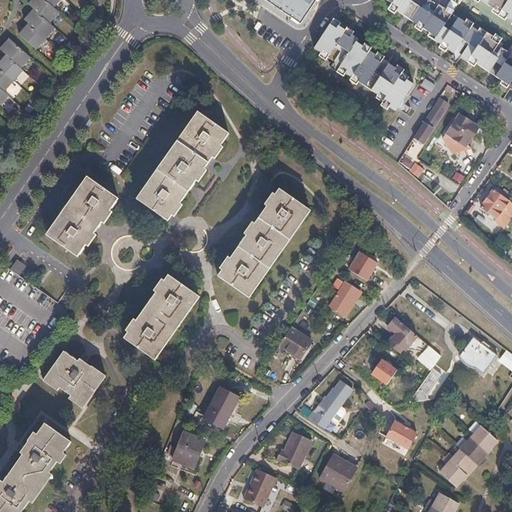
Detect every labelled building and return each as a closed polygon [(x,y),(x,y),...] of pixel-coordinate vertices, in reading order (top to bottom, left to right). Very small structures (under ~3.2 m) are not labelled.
[(59,13),(53,8),(44,0),(32,0),(28,5),(34,10),(49,23),(59,13)] [(60,0),(44,0),(53,8),(60,0)] [(264,0),(300,24),(316,0),(264,0)] [(511,0),(388,0),(393,3),(398,6),(396,9),(408,17),(417,23),(419,21),(425,25),(423,28),(430,32),(436,37),(434,39),(441,44),(443,41),(449,45),(447,48),(454,53),(463,40),(469,44),(460,57),(467,62),(471,56),(477,60),(475,63),(494,75),(503,81),(509,85),(511,80),(511,0)] [(394,13),(396,9),(398,6),(393,3),(389,8),(394,13)] [(55,28),(49,23),(34,10),(25,20),(29,24),(45,39),(55,28)] [(333,18),(329,24),(336,28),(337,26),(340,22),(333,18)] [(421,31),(423,28),(425,25),(419,21),(417,23),(415,26),(421,31)] [(36,50),(45,39),(29,24),(19,35),(36,50)] [(343,34),(345,30),(337,26),(336,28),(329,24),(314,47),(321,52),(323,49),(329,54),(327,56),(334,61),(340,65),(347,69),(345,73),(351,77),(353,74),(359,78),(357,81),(361,84),(377,95),(379,91),(385,96),(383,99),(390,103),(388,106),(395,110),(396,108),(400,110),(404,104),(407,100),(410,95),(407,93),(413,84),(406,79),(404,82),(397,78),(399,75),(393,71),(395,68),(388,63),(389,62),(386,60),(383,58),(380,63),(373,58),(375,55),(368,50),(366,53),(360,49),(362,46),(355,42),(357,39),(350,34),(348,37),(343,34)] [(347,27),(345,30),(343,34),(348,37),(350,34),(352,32),(352,31),(347,27)] [(0,50),(6,56),(21,69),(31,58),(10,39),(0,49),(0,50)] [(456,63),(460,57),(469,44),(463,40),(454,53),(450,59),(456,63)] [(445,51),(447,48),(449,45),(443,41),(441,44),(439,47),(445,51)] [(366,53),(368,50),(370,47),(364,43),(362,46),(360,49),(366,53)] [(323,49),(321,52),(319,55),(325,59),(327,56),(329,54),(323,49)] [(392,51),(386,60),(389,62),(395,53),(392,51)] [(380,63),(383,58),(384,56),(381,54),(377,52),(375,55),(373,58),(380,63)] [(23,71),(21,69),(6,56),(0,62),(0,68),(14,81),(23,71)] [(473,66),(475,63),(477,60),(471,56),(467,62),(473,66)] [(340,65),(334,61),(330,67),(336,71),(340,65)] [(397,65),(395,68),(393,71),(399,75),(402,72),(404,69),(397,65)] [(0,88),(4,92),(14,81),(0,68),(0,88)] [(402,72),(399,75),(397,78),(404,82),(406,79),(408,76),(402,72)] [(355,84),(357,81),(359,78),(353,74),(351,77),(349,80),(355,84)] [(0,105),(9,96),(4,92),(0,88),(0,105)] [(375,97),(381,101),(383,99),(385,96),(379,91),(377,95),(375,97)] [(386,110),(388,106),(390,103),(383,99),(381,101),(379,105),(386,110)] [(444,102),(438,99),(435,104),(443,110),(446,107),(447,104),(444,102)] [(446,107),(450,109),(453,104),(446,100),(444,102),(447,104),(446,107)] [(227,125),(197,104),(137,192),(167,211),(170,205),(173,208),(181,196),(178,194),(183,186),(194,171),(197,173),(205,161),(202,158),(209,149),(212,151),(221,139),(219,137),(227,125)] [(410,108),(404,104),(400,110),(406,114),(410,108)] [(443,110),(435,104),(423,123),(432,129),(444,111),(443,110)] [(479,127),(460,114),(447,133),(466,146),(479,127)] [(432,129),(423,123),(420,127),(425,131),(429,134),(432,129)] [(425,131),(420,127),(417,132),(422,136),(425,131)] [(420,141),(414,137),(407,148),(409,149),(413,151),(420,141)] [(443,138),(433,155),(446,162),(455,146),(443,138)] [(418,177),(422,171),(413,165),(409,170),(418,177)] [(248,289),(308,201),(279,180),(274,185),(271,183),(265,191),(262,194),(265,197),(256,210),(253,214),(250,212),(246,217),(241,224),(244,226),(229,249),(225,246),(220,253),(216,258),(220,261),(216,267),(248,289)] [(88,186),(86,185),(52,231),(54,234),(51,239),(77,257),(117,200),(92,181),(88,186)] [(497,219),(509,202),(492,190),(479,207),(497,219)] [(511,213),(511,204),(509,202),(497,219),(495,221),(503,227),(511,213)] [(376,266),(361,255),(349,274),(364,282),(376,266)] [(0,359),(21,374),(33,357),(35,358),(39,354),(37,352),(56,324),(58,326),(62,321),(60,319),(67,309),(61,306),(57,303),(18,276),(25,266),(16,260),(10,270),(2,264),(0,263),(0,359)] [(156,360),(200,295),(168,270),(165,274),(161,272),(158,277),(152,285),(156,288),(137,316),(131,313),(127,319),(123,325),(128,329),(123,338),(156,360)] [(345,283),(341,289),(329,306),(342,315),(344,311),(348,313),(361,293),(345,283)] [(410,331),(396,318),(388,327),(396,334),(388,344),(394,349),(410,331)] [(304,336),(290,327),(278,346),(299,359),(307,348),(299,343),(304,336)] [(311,341),(304,336),(299,343),(307,348),(311,341)] [(481,345),(473,338),(459,356),(459,359),(461,361),(464,364),(466,366),(470,368),(472,369),(474,369),(482,375),(496,357),(487,350),(481,345)] [(423,353),(428,346),(422,341),(417,348),(423,353)] [(84,404),(107,369),(92,359),(90,361),(85,357),(78,351),(76,354),(65,346),(41,376),(54,385),(56,380),(68,388),(65,394),(84,404)] [(417,360),(429,370),(440,357),(428,346),(423,353),(417,360)] [(511,353),(506,349),(498,360),(511,371),(511,370),(511,353)] [(386,385),(396,371),(381,361),(371,375),(386,385)] [(421,397),(421,396),(437,377),(430,371),(403,405),(421,402),(422,402),(421,397)] [(321,400),(308,419),(323,429),(352,389),(340,381),(334,389),(333,388),(323,402),(321,400)] [(203,419),(222,429),(238,398),(219,388),(203,419)] [(64,446),(70,437),(43,418),(35,428),(31,425),(26,432),(29,434),(19,444),(21,446),(1,475),(0,473),(0,511),(20,511),(24,507),(19,503),(26,494),(31,498),(53,468),(49,465),(56,455),(61,458),(67,450),(64,446)] [(416,433),(394,421),(385,437),(408,449),(416,433)] [(484,457),(498,442),(482,426),(475,434),(470,430),(463,438),(467,442),(454,457),(449,453),(443,460),(447,465),(440,473),(456,488),(484,457)] [(172,458),(192,466),(203,440),(183,432),(172,458)] [(298,469),(312,441),(293,432),(283,451),(281,450),(277,459),(298,469)] [(331,457),(320,478),(344,492),(358,468),(347,462),(346,465),(331,457)] [(262,508),(276,479),(256,470),(243,498),(262,508)] [(425,509),(430,511),(429,511),(454,511),(459,504),(440,493),(435,503),(430,500),(425,509)]
